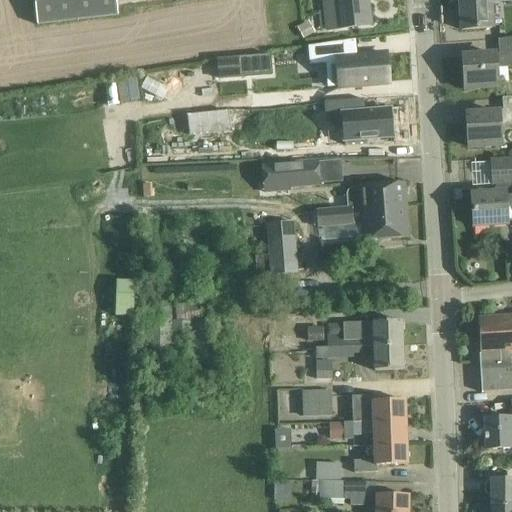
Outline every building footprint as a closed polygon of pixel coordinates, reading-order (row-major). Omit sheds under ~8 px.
[(35,0),(38,27),(119,17),(116,0),(35,0)] [(335,13),(337,31),(371,27),(368,0),(337,0),(340,13),(335,13)] [(457,29),(461,29),(461,32),(491,30),(490,4),(502,3),(501,0),(459,0),(460,14),(456,14),(457,29)] [(315,35),(308,23),(296,29),(303,41),(315,35)] [(498,88),(496,69),(511,67),(511,39),(497,41),(498,56),(463,58),(465,91),(498,88)] [(338,65),(340,89),(388,85),(385,55),(357,57),(356,41),(308,48),(309,67),(325,66),(338,65)] [(258,77),(257,57),(215,60),(217,80),(258,77)] [(504,114),(467,116),(469,150),(501,147),(500,129),(511,128),(511,99),(503,100),(504,114)] [(364,100),(324,103),(326,125),(343,123),(345,146),(367,145),(367,141),(392,139),(390,111),(375,112),(365,113),(364,100)] [(227,112),(187,117),(189,137),(229,132),(227,112)] [(264,181),(287,179),(288,188),(320,185),(318,161),(287,164),(287,161),(262,163),(264,181)] [(511,224),(511,162),(491,164),(493,196),(473,198),(475,229),(493,228),(493,226),(511,224)] [(346,195),(346,196),(348,211),(407,206),(406,184),(354,189),(351,189),(350,190),(348,191),(347,193),(346,195)] [(454,191),(454,201),(462,201),(461,191),(454,191)] [(354,226),(363,225),(364,243),(410,239),(407,206),(348,211),(317,213),(318,230),(354,227),(354,226)] [(169,411),(191,412),(213,412),(214,323),(202,323),(200,298),(203,298),(193,219),(160,223),(170,303),(172,302),(175,302),(177,323),(172,323),(172,306),(149,306),(149,323),(148,411),(169,411)] [(293,224),(267,227),(272,276),(297,274),(293,224)] [(341,261),(332,253),(323,263),(332,271),(341,261)] [(116,284),(115,319),(134,320),(135,284),(116,284)] [(511,392),(511,317),(480,320),(482,356),(480,356),(482,394),(511,392)] [(375,347),(402,346),(401,322),(343,324),(344,337),(327,337),(328,349),(365,348),(375,347)] [(323,344),(323,330),(308,330),(308,344),(323,344)] [(404,370),(402,346),(375,347),(376,371),(404,370)] [(365,355),(365,348),(328,349),(316,349),(316,361),(343,360),(343,356),(365,355)] [(332,381),(332,362),(316,362),(316,381),(332,381)] [(333,420),(331,393),(302,394),(303,421),(333,420)] [(353,423),(406,422),(406,403),(374,404),(374,396),(352,397),(353,423)] [(511,420),(485,421),(486,451),(511,450),(511,403),(511,404),(511,420)] [(343,424),(343,427),(344,438),(344,441),(353,440),(353,438),(376,437),(376,447),(407,446),(406,422),(353,423),(343,424)] [(330,441),(343,441),(343,424),(329,424),(330,441)] [(408,467),(407,446),(376,447),(377,461),(354,462),(354,475),(377,474),(377,468),(408,467)] [(328,465),(328,482),(340,482),(340,465),(328,465)] [(511,481),(492,481),(492,508),(511,507),(511,481)] [(319,501),(345,501),(345,484),(320,483),(319,501)] [(408,511),(409,498),(378,498),(367,497),(350,497),(350,507),(367,508),(366,511),(408,511)]
